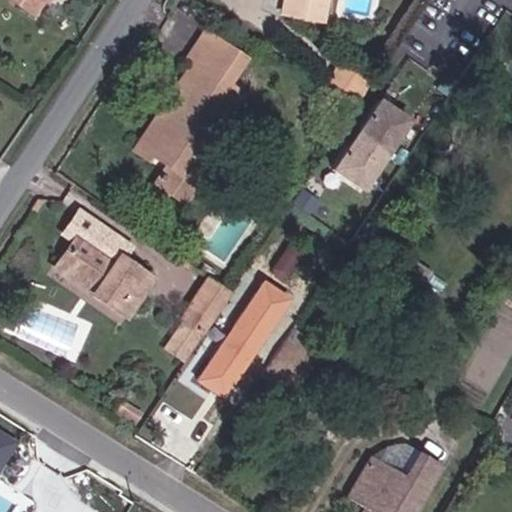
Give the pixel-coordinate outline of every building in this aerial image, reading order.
[(282,0),(280,14),(329,21),(332,0),(282,0)] [(144,122),(140,144),(215,31),(196,20),(187,33),(191,35),(199,40),(144,122)] [(198,130),(232,81),(219,73),(228,59),(214,51),(223,36),(215,31),(140,144),(154,154),(172,166),(198,130)] [(140,144),(144,122),(199,40),(191,35),(123,137),(138,146),(140,144)] [(214,51),(228,59),(237,46),(223,36),(214,51)] [(343,94),(361,67),(331,47),(320,63),(332,71),(326,81),(343,94)] [(326,81),(332,71),(320,63),(314,72),(326,81)] [(344,118),(325,147),(354,166),(400,97),(370,78),(351,107),(357,111),(349,122),(344,118)] [(145,172),(174,190),(210,138),(198,130),(172,166),(154,154),(145,172)] [(61,248),(67,252),(82,231),(74,226),(61,248)] [(67,252),(132,295),(152,263),(120,244),(115,252),(82,231),(67,252)] [(182,305),(196,313),(224,270),(209,260),(181,304),(182,305)] [(263,274),(198,380),(230,400),(295,294),(263,274)] [(162,340),(173,346),(196,313),(182,305),(162,340)] [(367,435),(395,453),(408,432),(395,423),(374,423),(367,435)] [(0,476),(1,477),(23,437),(0,425),(0,476)] [(362,508),(367,511),(394,511),(433,448),(408,432),(395,453),(367,435),(342,474),(352,480),(371,493),(362,508)] [(342,496),(362,508),(371,493),(352,480),(342,496)] [(87,511),(119,511),(94,499),(87,511)]
